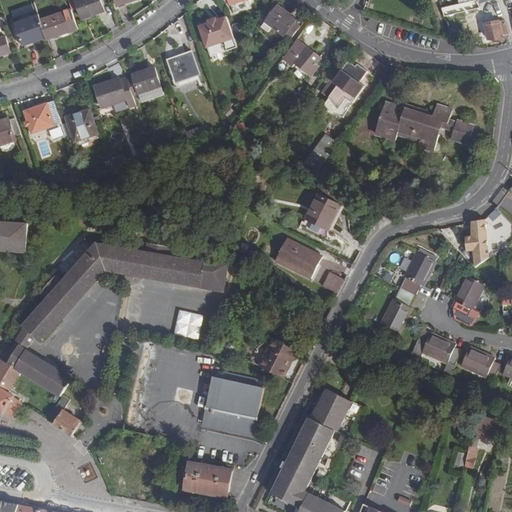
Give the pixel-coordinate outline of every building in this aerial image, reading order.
[(106,12),(101,0),(81,0),(78,1),(84,20),(106,12)] [(484,13),(497,9),(494,0),(492,0),(479,5),(477,3),(476,1),(463,4),(461,5),(463,14),(481,8),(484,13)] [(297,18),(278,5),(266,22),(291,39),(301,25),(295,20),(297,18)] [(65,15),(43,23),(49,40),(50,42),(72,34),(65,15)] [(485,18),(489,39),(510,40),(511,35),(505,20),(496,22),(495,16),(485,18)] [(17,28),(25,49),(49,40),(43,23),(41,19),(17,28)] [(228,53),(238,49),(227,20),(201,29),(208,50),(221,46),(226,48),(228,53)] [(5,36),(0,37),(0,56),(11,52),(5,36)] [(311,47),(299,38),(285,57),(297,66),(299,63),(311,47)] [(317,76),(328,60),(311,47),(299,63),(317,76)] [(201,77),(194,56),(170,64),(178,85),(201,77)] [(329,99),(321,111),(342,118),(364,87),(359,84),(368,72),(357,65),(355,67),(349,62),(334,84),(331,82),(322,94),(329,99)] [(161,88),(155,69),(133,76),(139,95),(161,88)] [(128,104),(121,83),(97,91),(104,112),(128,104)] [(66,138),(54,104),(26,114),(34,136),(52,130),(56,142),(66,138)] [(387,116),(378,115),(374,143),(393,146),(394,137),(409,139),(409,137),(417,138),(416,146),(432,148),(434,132),(429,131),(430,123),(445,125),(444,133),(460,135),(462,118),(452,117),(452,118),(444,117),(446,107),(429,104),(428,118),(411,115),(412,112),(395,109),(395,113),(388,112),(387,116)] [(97,131),(88,105),(65,114),(74,139),(97,131)] [(7,116),(0,118),(0,142),(15,138),(7,116)] [(240,137),(249,134),(242,117),(235,126),(236,127),(240,137)] [(240,137),(248,156),(260,150),(254,136),(251,138),(249,134),(240,137)] [(308,159),(320,168),(337,144),(325,136),(308,159)] [(81,179),(79,172),(72,174),(74,182),(81,179)] [(72,174),(63,178),(65,185),(74,182),(72,174)] [(324,186),(319,195),(344,208),(347,203),(324,186)] [(319,195),(307,220),(331,232),(344,208),(319,195)] [(0,250),(24,252),(26,222),(0,220),(0,250)] [(481,251),(489,249),(483,220),(471,223),(478,256),(482,255),(481,251)] [(287,240),(278,257),(300,269),(298,273),(311,280),(323,258),(287,240)] [(135,275),(225,292),(225,290),(230,263),(204,253),(203,262),(166,256),(167,245),(145,241),(143,252),(94,245),(61,282),(53,275),(38,292),(46,299),(21,327),(22,328),(32,337),(38,343),(104,271),(135,275)] [(403,279),(404,279),(399,290),(393,301),(392,301),(380,325),(399,335),(411,310),(408,309),(414,298),(419,287),(422,288),(434,264),(416,254),(403,279)] [(278,257),(276,261),(298,273),(300,269),(278,257)] [(328,275),(322,285),(321,289),(336,297),(344,283),(328,275)] [(483,289),(465,280),(453,304),(456,306),(452,313),(466,320),(470,313),(471,314),(483,289)] [(500,297),(501,306),(510,304),(509,295),(500,297)] [(201,338),(205,315),(181,310),(176,333),(201,338)] [(22,328),(1,362),(7,366),(19,348),(24,351),(32,337),(22,328)] [(221,345),(228,349),(233,339),(226,335),(221,345)] [(258,365),(282,377),(292,357),(293,358),(298,348),(273,336),(258,365)] [(446,368),(447,367),(454,370),(461,354),(454,351),(455,348),(429,337),(421,357),(446,368)] [(19,373),(41,386),(60,397),(71,378),(24,351),(19,348),(7,366),(1,362),(0,361),(0,412),(2,414),(3,412),(12,418),(20,402),(12,397),(13,396),(7,393),(19,373)] [(486,381),(487,379),(493,382),(500,367),(494,364),(495,361),(470,349),(461,369),(486,381)] [(511,381),(511,356),(503,377),(511,381)] [(201,424),(254,436),(258,421),(258,416),(257,416),(263,389),(262,389),(264,382),(228,374),(227,379),(214,376),(207,405),(205,405),(204,410),(201,424)] [(343,511),(305,493),(335,432),(337,433),(352,403),(326,390),(319,405),(316,403),(313,410),(316,411),(311,420),(309,419),(301,434),(299,434),(296,440),(298,441),(283,472),(281,471),(277,477),(280,478),(271,496),(302,511),(301,511),(343,511)] [(50,421),(49,422),(73,437),(81,424),(57,409),(50,421)] [(478,441),(472,439),(468,452),(475,454),(478,441)] [(144,447),(140,449),(150,469),(154,468),(144,447)] [(140,449),(122,458),(127,469),(132,479),(150,469),(140,449)] [(475,454),(468,452),(467,459),(474,460),(475,454)] [(474,460),(467,459),(464,467),(472,469),(474,460)] [(227,496),(232,470),(188,462),(184,488),(227,496)] [(127,469),(124,470),(129,480),(132,479),(127,469)] [(160,503),(163,490),(143,486),(140,500),(160,503)] [(411,502),(400,497),(397,503),(409,508),(411,502)] [(16,511),(18,504),(2,501),(0,511),(16,511)]
